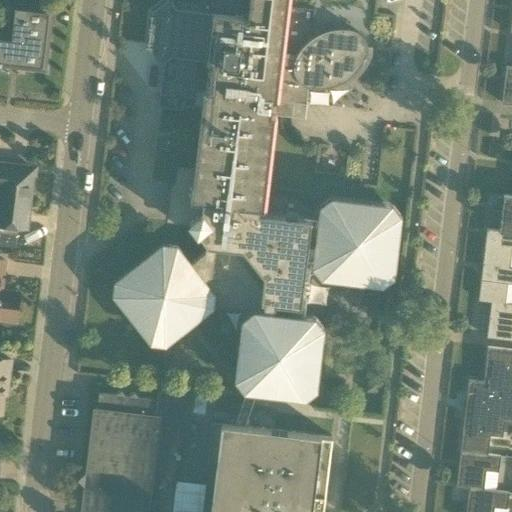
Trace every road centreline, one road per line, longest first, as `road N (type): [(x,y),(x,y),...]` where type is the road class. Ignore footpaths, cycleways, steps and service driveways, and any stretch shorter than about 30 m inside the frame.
road 1 (residential): [(415,511),(468,80)]
road 2 (tertiary): [(35,511),(78,126)]
road 3 (residential): [(468,80),(422,82),(409,73),(413,0)]
road 4 (tertiary): [(78,126),(93,0)]
